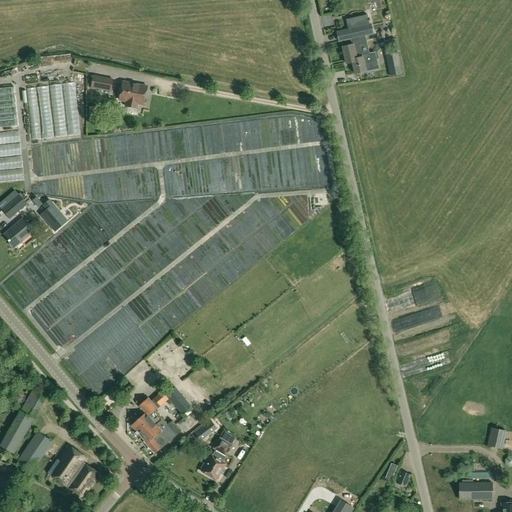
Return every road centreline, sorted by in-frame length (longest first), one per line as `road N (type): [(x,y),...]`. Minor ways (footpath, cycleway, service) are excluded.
road 1 (residential): [(426,511),(310,0)]
road 2 (track): [(374,286),(196,430),(137,467)]
road 3 (tertiary): [(137,467),(0,305)]
